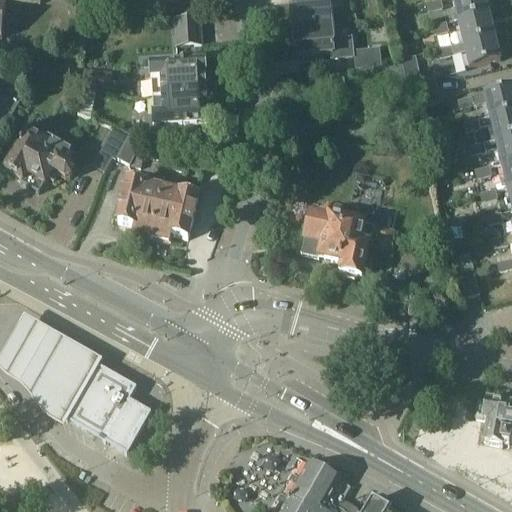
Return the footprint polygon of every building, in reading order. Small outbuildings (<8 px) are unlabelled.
[(14,0),(14,6),(39,8),(39,0),(14,0)] [(292,17),(290,23),(294,28),(294,32),(330,29),(328,11),(340,10),(339,0),(338,0),(308,0),(293,2),(294,13),(292,14),(292,17)] [(485,0),(454,0),(452,1),(457,24),(489,16),(485,0)] [(441,3),(426,6),(426,8),(428,15),(443,12),(442,6),(441,3)] [(489,16),(457,24),(463,48),(495,40),(489,16)] [(200,21),(175,23),(176,49),(202,47),(200,21)] [(445,26),(431,29),(432,31),(434,39),(448,35),(445,26)] [(294,34),(292,40),(295,45),(296,48),(297,48),(299,60),(330,57),(331,63),(353,61),(352,54),(350,39),(331,40),(330,29),(294,32),(294,34)] [(463,48),(437,54),(439,62),(465,56),(465,59),(469,71),(501,63),(495,40),(463,48)] [(356,54),(352,54),(353,61),(354,73),(358,73),(366,72),(382,70),(382,68),(380,53),(380,51),(356,54)] [(205,66),(151,69),(152,84),(153,102),(215,98),(214,82),(212,79),(206,80),(205,66)] [(86,72),(83,90),(108,93),(110,76),(86,72)] [(0,117),(9,123),(30,86),(12,76),(8,81),(2,92),(0,95),(1,96),(0,96),(0,117)] [(343,81),(318,84),(320,102),(345,99),(343,81)] [(421,85),(408,88),(411,102),(438,95),(434,82),(421,85)] [(511,89),(457,103),(459,112),(486,106),(489,120),(511,114),(511,89)] [(438,95),(411,102),(414,113),(440,106),(438,95)] [(154,119),(145,120),(146,133),(154,132),(155,133),(209,130),(208,116),(214,115),(216,112),(215,98),(153,102),(154,118),(154,119)] [(511,114),(489,120),(463,127),(465,136),(492,129),(492,132),(495,143),(511,139),(511,114)] [(113,132),(92,169),(104,175),(112,160),(115,162),(128,140),(113,132)] [(27,138),(6,174),(7,175),(7,176),(21,184),(21,183),(22,184),(21,186),(38,196),(43,187),(44,188),(49,178),(55,182),(57,178),(64,182),(70,181),(72,176),(71,172),(67,169),(70,165),(66,163),(71,154),(48,141),(44,148),(27,138)] [(170,139),(152,139),(152,147),(170,147),(170,139)] [(483,146),(469,150),(471,159),(497,152),(498,155),(501,167),(511,164),(511,139),(495,143),(483,146)] [(129,141),(117,161),(128,167),(141,170),(147,145),(129,141)] [(150,148),(149,161),(168,163),(170,150),(150,148)] [(172,150),(168,169),(187,174),(188,170),(204,174),(208,159),(172,150)] [(511,164),(501,167),(507,191),(511,189),(511,164)] [(488,168),(474,172),(476,181),(490,178),(488,168)] [(121,211),(118,225),(134,229),(133,237),(152,242),(165,185),(129,176),(125,195),(124,195),(120,211),(121,211)] [(165,185),(152,242),(169,246),(171,238),(188,242),(191,228),(192,228),(196,213),(195,213),(198,200),(193,199),(195,192),(165,185)] [(494,192),(480,195),(482,205),(496,201),(494,192)] [(310,217),(301,258),(340,266),(339,272),(339,273),(339,274),(340,274),(340,275),(341,275),(341,276),(342,276),(345,277),(348,282),(355,284),(359,280),(362,281),(369,249),(361,247),(363,238),(379,241),(377,251),(389,254),(394,234),(366,227),(366,225),(350,222),(351,216),(346,215),(344,210),(336,208),(332,212),(327,211),(326,218),(314,215),(313,218),(310,217)] [(500,215),(485,219),(488,228),(502,224),(500,215)] [(505,239),(491,242),(493,252),(508,248),(505,239)] [(471,257),(458,260),(462,275),(474,272),(471,257)] [(511,265),(511,262),(497,266),(499,275),(511,271),(511,265)] [(474,272),(462,275),(468,301),(481,297),(474,272)] [(94,358),(25,318),(10,344),(0,360),(0,371),(1,373),(7,377),(14,383),(22,387),(30,396),(37,408),(46,417),(57,424),(65,429),(102,362),(94,358)] [(148,416),(146,415),(129,405),(130,403),(129,403),(134,393),(135,394),(137,391),(134,389),(133,390),(99,370),(99,369),(96,368),(95,371),(97,372),(69,421),(67,420),(65,423),(68,425),(69,424),(104,444),(103,445),(106,446),(106,445),(125,456),(124,456),(127,458),(129,455),(128,455),(149,418),(150,418),(151,416),(149,414),(148,416)] [(441,398),(442,394),(429,392),(427,408),(446,411),(448,399),(441,398)] [(503,450),(503,449),(509,450),(510,444),(511,444),(511,406),(509,406),(509,410),(487,407),(487,408),(478,406),(476,422),(484,424),(484,425),(489,425),(485,447),(503,450)] [(356,511),(357,511),(343,503),(350,490),(309,466),(300,482),(293,478),(289,484),(296,488),(288,503),(281,499),(278,505),(285,509),(282,511),(356,511)] [(389,511),(388,511),(387,511),(373,502),(366,511),(363,511),(358,511),(357,511),(356,511),(389,511)]
